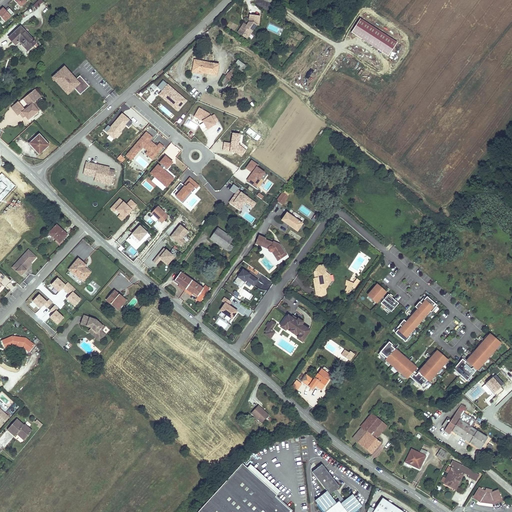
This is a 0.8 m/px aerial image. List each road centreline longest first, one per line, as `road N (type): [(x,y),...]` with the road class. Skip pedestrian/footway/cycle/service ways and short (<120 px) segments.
road 1 (residential): [(232,352),(334,213),(455,312)]
road 2 (tertiary): [(439,511),(344,448),(232,352)]
road 3 (residential): [(46,164),(227,0)]
road 4 (tertiary): [(232,352),(87,228)]
road 5 (residential): [(87,228),(0,321)]
